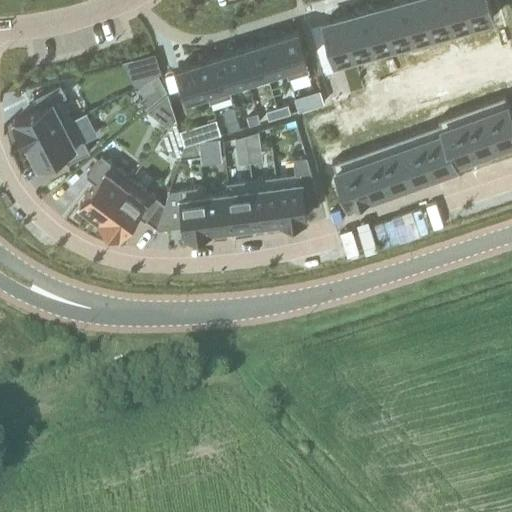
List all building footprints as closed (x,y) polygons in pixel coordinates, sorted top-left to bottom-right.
[(403,0),(383,6),(394,45),(414,40),(403,0)] [(424,0),(403,0),(414,40),(433,34),(424,0)] [(445,0),(424,0),(433,34),(453,29),(445,0)] [(466,0),(445,0),(453,29),(473,24),(466,0)] [(488,0),(466,0),(473,24),(493,18),(488,0)] [(383,6),(364,11),(374,50),(394,45),(383,6)] [(363,12),(344,17),(355,57),(374,52),(363,12)] [(344,17),(323,23),(334,63),(355,57),(344,17)] [(297,30),(277,36),(289,77),(310,71),(297,30)] [(257,42),(267,74),(285,68),(288,78),(289,77),(277,36),(257,42)] [(267,74),(257,42),(238,48),(248,80),(267,74)] [(490,43),(479,46),(481,54),(493,51),(490,43)] [(481,54),(479,46),(467,50),(470,58),(481,54)] [(229,86),(248,80),(238,48),(218,54),(231,96),(232,95),(229,86)] [(199,60),(212,102),(231,96),(218,54),(199,60)] [(451,55),(440,58),(442,66),(454,63),(451,55)] [(442,66),(440,58),(428,62),(431,70),(442,66)] [(212,102),(199,60),(178,67),(188,99),(208,93),(210,102),(212,102)] [(480,62),(469,66),(471,73),(483,70),(480,62)] [(471,73),(469,66),(457,69),(460,77),(471,73)] [(412,67),(401,70),(403,78),(415,74),(412,67)] [(403,78),(401,70),(389,74),(392,81),(403,78)] [(439,83),(437,75),(425,79),(427,87),(439,83)] [(362,82),(364,90),(376,86),(373,79),(362,82)] [(427,87),(425,79),(414,82),(416,90),(427,87)] [(73,118),(62,98),(67,95),(60,83),(33,97),(39,108),(14,120),(26,143),(73,118)] [(395,97),(393,89),(381,92),(383,100),(395,97)] [(383,100),(381,92),(370,96),(372,104),(383,100)] [(511,114),(505,95),(482,103),(498,146),(511,141),(511,114)] [(304,96),(296,98),(299,110),(307,107),(304,96)] [(351,110),(349,102),(337,106),(340,114),(351,110)] [(277,107),(280,115),(291,112),(288,103),(277,107)] [(482,103),(461,111),(477,154),(498,146),(482,103)] [(340,114),(337,106),(334,107),(326,109),(328,117),(340,114)] [(280,115),(277,107),(266,110),(269,119),(280,115)] [(439,119),(438,119),(440,123),(441,123),(455,162),(456,162),(459,161),(477,154),(461,111),(439,119)] [(258,114),(247,117),(250,125),(260,121),(258,114)] [(90,151),(73,118),(26,143),(26,144),(27,144),(38,165),(62,152),(68,164),(90,151)] [(230,131),(241,127),(238,118),(227,122),(230,131)] [(440,123),(419,131),(434,173),(456,166),(457,165),(456,162),(455,162),(441,123),(440,123)] [(198,124),(181,129),(185,144),(196,141),(203,139),(198,124)] [(419,131),(398,138),(413,181),(434,173),(419,131)] [(248,146),(244,134),(236,137),(240,148),(248,146)] [(398,138),(376,146),(392,189),(413,181),(398,138)] [(220,141),(200,143),(202,166),(223,164),(220,141)] [(376,146),(355,154),(370,197),(392,189),(376,146)] [(99,219),(132,177),(102,154),(87,175),(96,182),(80,204),(99,218),(98,219),(99,219)] [(355,154),(332,162),(348,205),(370,197),(355,154)] [(296,172),(276,175),(282,220),(281,220),(281,221),(307,217),(303,186),(315,184),(307,155),(294,157),(296,172)] [(276,175),(252,178),(258,223),(281,220),(282,220),(276,175)] [(161,199),(132,177),(99,219),(119,234),(136,212),(146,219),(161,199)] [(252,178),(227,181),(228,191),(229,191),(234,226),(258,223),(252,178)] [(169,191),(157,228),(184,225),(186,233),(212,230),(212,229),(210,230),(206,194),(207,194),(206,184),(180,188),(180,190),(169,191)] [(207,194),(206,194),(210,230),(212,229),(234,226),(229,191),(228,191),(207,194)]
